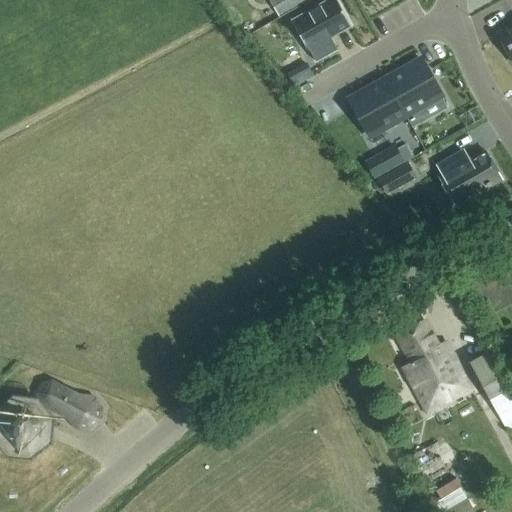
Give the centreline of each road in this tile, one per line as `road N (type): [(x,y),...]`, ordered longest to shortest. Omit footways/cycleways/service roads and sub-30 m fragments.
road 1 (unclassified): [(73,511),(250,371),(511,227)]
road 2 (residential): [(314,87),(449,11)]
road 3 (residential): [(449,11),(477,83),(511,140)]
